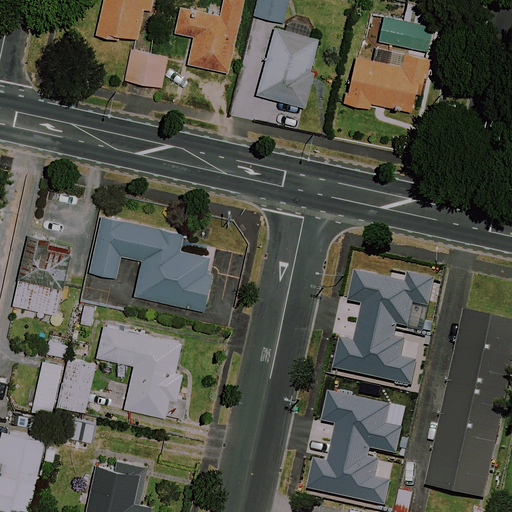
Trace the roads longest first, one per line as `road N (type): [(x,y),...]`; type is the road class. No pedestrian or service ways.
road 1 (tertiary): [(310,191),(238,511)]
road 2 (secondary): [(310,191),(0,107)]
road 3 (residential): [(468,210),(511,7)]
road 4 (secondary): [(468,210),(310,191)]
